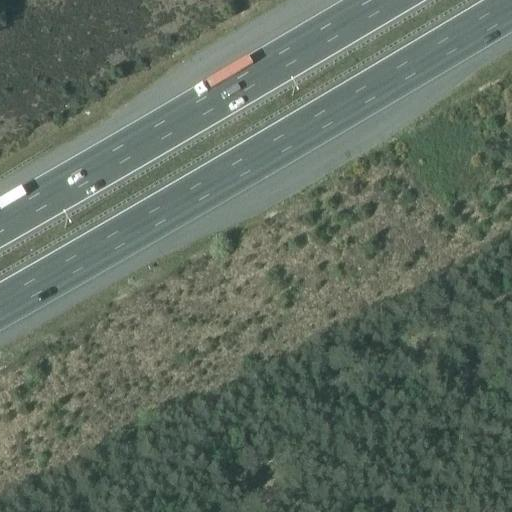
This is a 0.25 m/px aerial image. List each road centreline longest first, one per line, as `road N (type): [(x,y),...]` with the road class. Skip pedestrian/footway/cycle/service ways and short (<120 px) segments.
road 1 (motorway): [(0,306),(511,7)]
road 2 (motorway): [(385,0),(0,223)]
